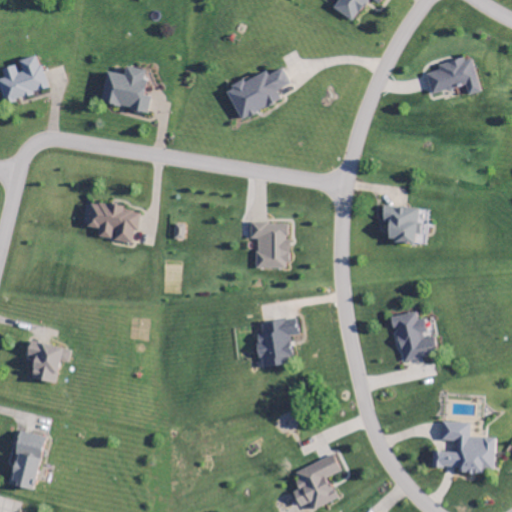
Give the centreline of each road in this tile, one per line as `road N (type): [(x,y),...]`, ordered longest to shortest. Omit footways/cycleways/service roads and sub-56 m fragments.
road 1 (residential): [(429,511),(374,438),(357,386),(343,228),(353,160),(373,102),(433,0)]
road 2 (residential): [(348,194),(47,145),(32,151),(24,167),(0,257)]
